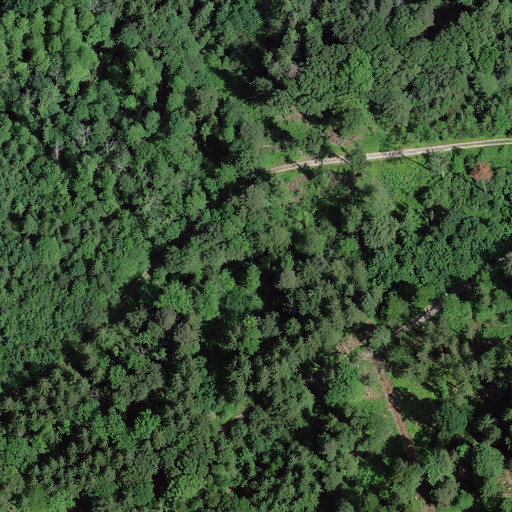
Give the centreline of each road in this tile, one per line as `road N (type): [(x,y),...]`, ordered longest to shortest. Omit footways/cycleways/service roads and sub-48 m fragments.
road 1 (track): [(511,141),(306,162),(249,178),(196,217),(56,372),(0,400)]
road 2 (track): [(73,511),(349,361),(511,254)]
road 3 (track): [(511,474),(509,432),(409,324)]
